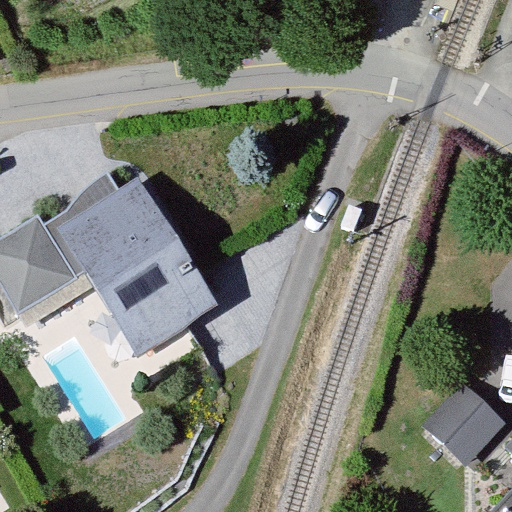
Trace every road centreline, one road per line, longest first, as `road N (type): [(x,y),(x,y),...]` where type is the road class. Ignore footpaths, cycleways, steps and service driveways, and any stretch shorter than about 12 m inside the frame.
road 1 (residential): [(380,75),(346,144),(236,456),(201,511)]
road 2 (residential): [(380,75),(291,74),(0,107)]
road 3 (residential): [(496,114),(380,75)]
